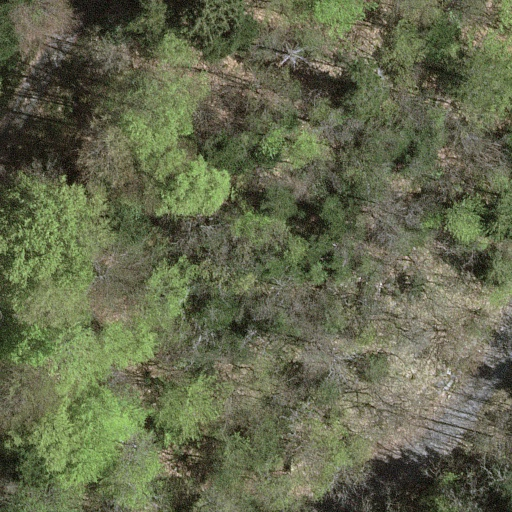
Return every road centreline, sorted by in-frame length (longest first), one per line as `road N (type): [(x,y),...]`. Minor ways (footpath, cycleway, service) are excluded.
road 1 (track): [(0,211),(82,0)]
road 2 (track): [(511,378),(346,511)]
